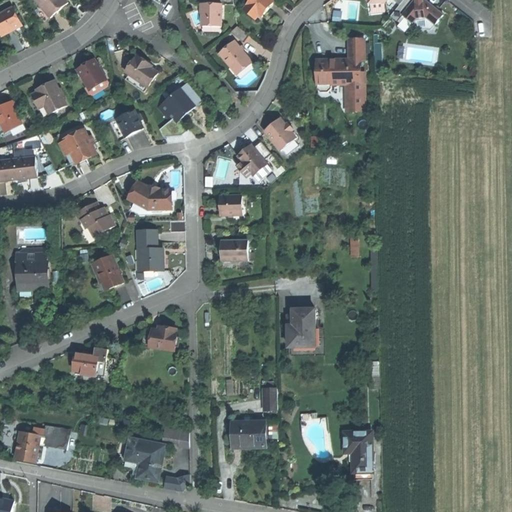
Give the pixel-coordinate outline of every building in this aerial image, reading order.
[(36,0),(51,18),(62,9),(69,2),(67,0),(36,0)] [(277,4),(272,0),(253,0),(250,3),(252,5),(247,10),(255,17),(259,12),(263,15),(265,17),(271,11),(277,4)] [(359,0),(335,0),(336,21),(360,21),(359,0)] [(378,9),(385,0),(361,0),(361,2),(370,9),(378,9)] [(385,0),(397,10),(405,0),(385,0)] [(414,4),(410,0),(405,0),(397,10),(390,19),(397,25),(401,20),(410,28),(415,22),(425,22),(433,29),(442,19),(431,10),(422,2),(414,4)] [(223,4),(204,4),(203,13),(203,28),(223,28),(223,4)] [(14,8),(0,15),(0,25),(5,35),(15,30),(24,26),(14,8)] [(259,21),(263,15),(259,12),(255,17),(259,21)] [(237,34),(247,44),(252,38),(242,29),(237,34)] [(348,60),(317,60),(317,76),(317,92),(331,92),(335,84),(346,84),(346,112),(365,112),(365,73),(360,73),(360,60),(365,60),(365,40),(348,40),(348,60)] [(238,42),(222,55),(237,73),(253,61),(248,55),(238,42)] [(149,61),(140,54),(127,71),(131,74),(150,87),(160,74),(153,69),(146,64),(149,61)] [(376,74),(386,74),(386,70),(383,70),(384,62),(382,62),(382,58),(377,58),(376,74)] [(88,64),(79,69),(88,87),(107,77),(98,59),(88,64)] [(152,63),(149,61),(146,64),(153,69),(156,65),(152,63)] [(257,66),(253,61),(237,73),(242,79),(257,66)] [(146,92),(150,87),(131,74),(128,79),(146,92)] [(110,83),(107,77),(88,87),(91,93),(110,83)] [(46,88),(36,93),(43,107),(47,105),(52,113),(67,105),(63,97),(59,88),(56,83),(46,88)] [(344,112),(346,112),(346,84),(335,84),(331,92),(331,100),(336,100),(344,112)] [(182,91),(160,109),(173,125),(179,120),(182,123),(189,117),(198,109),(182,91)] [(317,100),(331,100),(331,92),(317,92),(317,100)] [(43,117),(52,113),(47,105),(43,107),(39,109),(43,117)] [(3,110),(0,111),(0,123),(5,133),(10,131),(22,125),(16,114),(13,107),(12,106),(3,110)] [(119,120),(129,139),(138,135),(147,130),(137,111),(119,120)] [(122,143),(129,139),(119,120),(112,124),(122,143)] [(266,132),(282,152),(284,150),(295,141),(298,139),(293,132),(295,130),(291,124),(287,127),(282,120),(273,127),(266,132)] [(0,133),(3,139),(12,135),(10,131),(5,133),(0,123),(0,133)] [(25,132),(22,125),(10,131),(12,135),(14,138),(25,132)] [(74,155),(80,165),(90,160),(98,156),(94,147),(90,138),(87,133),(68,142),(74,155)] [(300,146),(295,141),(284,150),(289,155),(300,146)] [(68,158),(74,155),(68,142),(62,146),(68,158)] [(253,144),(247,149),(251,154),(257,150),(253,144)] [(264,144),(257,150),(266,161),(273,155),(264,144)] [(243,152),(239,155),(244,162),(241,164),(251,176),(253,178),(269,165),(266,161),(257,150),(251,154),(247,149),(243,152)] [(36,151),(15,153),(16,161),(37,159),(36,151)] [(0,159),(0,163),(16,161),(15,153),(0,159)] [(73,168),(80,165),(74,155),(68,158),(73,168)] [(230,184),(229,175),(230,175),(228,158),(215,159),(216,176),(207,176),(208,186),(230,184)] [(16,161),(18,180),(29,179),(39,178),(37,159),(16,161)] [(0,182),(9,181),(18,180),(16,161),(0,163),(0,182)] [(248,178),(251,176),(241,164),(239,166),(248,178)] [(274,171),(269,165),(253,178),(258,184),(274,171)] [(137,205),(150,212),(174,212),(174,192),(154,192),(147,188),(139,184),(130,201),(137,205)] [(224,215),(245,215),(245,197),(223,197),(224,207),(224,215)] [(87,209),(78,214),(86,230),(90,228),(95,238),(117,226),(112,217),(107,220),(98,203),(87,209)] [(174,216),(174,212),(150,212),(137,205),(133,211),(141,217),(174,216)] [(159,234),(139,234),(139,252),(145,252),(145,272),(164,272),(164,252),(160,252),(160,245),(159,234)] [(251,240),(225,241),(225,251),(225,261),(251,261),(251,240)] [(115,257),(95,264),(102,283),(105,282),(108,291),(116,288),(125,285),(115,257)] [(49,264),(19,265),(20,293),(30,293),(39,293),(39,288),(50,288),(49,264)] [(313,297),(313,310),(316,310),(316,323),(326,323),(325,297),(313,297)] [(303,311),(295,311),(295,322),(289,322),(289,347),(316,347),(316,323),(316,310),(313,310),(303,311)] [(152,348),(176,351),(179,334),(177,334),(178,330),(172,329),(171,333),(161,332),(154,331),(154,336),(153,339),(152,348)] [(144,347),(152,348),(153,339),(146,338),(144,347)] [(109,351),(97,349),(96,357),(78,354),(77,360),(75,359),(74,363),(74,365),(77,365),(76,371),(83,372),(85,375),(98,377),(98,375),(105,377),(109,351)] [(371,363),(372,388),(381,388),(380,362),(371,363)] [(266,410),(278,410),(279,390),(266,390),(266,410)] [(124,431),(134,433),(135,423),(126,421),(124,431)] [(265,423),(233,424),(234,435),(234,449),(250,449),(266,449),(265,423)] [(10,441),(20,442),(22,433),(35,436),(36,430),(12,426),(10,441)] [(36,430),(35,436),(42,437),(70,442),(72,433),(47,429),(46,432),(36,430)] [(166,441),(180,443),(182,431),(169,429),(166,441)] [(191,432),(182,431),(180,443),(179,447),(191,448),(191,432)] [(373,432),(346,433),(347,453),(356,453),(356,481),(364,480),(374,480),(373,432)] [(27,461),(37,463),(41,445),(42,437),(35,436),(22,433),(20,442),(20,444),(19,449),(17,460),(27,461)] [(70,442),(42,437),(41,445),(68,450),(70,442)] [(166,447),(132,440),(127,462),(142,465),(139,478),(149,481),(159,483),(166,447)] [(178,481),(170,480),(168,491),(182,493),(192,486),(192,478),(178,481)] [(0,511),(13,511),(15,503),(0,499),(0,511)]
